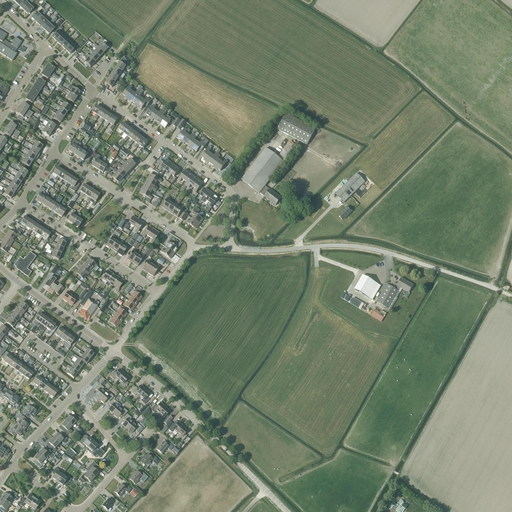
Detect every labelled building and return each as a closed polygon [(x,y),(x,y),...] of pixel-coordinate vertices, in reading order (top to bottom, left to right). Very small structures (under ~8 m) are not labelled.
[(31,4),(33,2),(31,0),(29,2),(30,3),(28,5),(23,11),(28,15),(33,9),(30,7),(32,5),(31,4)] [(28,5),(24,1),(19,6),(23,11),(28,5)] [(36,22),(41,17),(43,15),(43,16),(46,13),(44,11),(42,14),(41,13),(39,15),(36,13),(31,18),(36,22)] [(41,17),(36,22),(40,26),(45,21),(47,19),(44,17),(44,16),(43,16),(43,15),(41,17)] [(54,29),(51,27),(53,25),(52,24),(54,21),(53,20),(50,22),(51,23),(49,25),(44,30),(49,35),(54,29)] [(40,26),(44,30),(49,25),(51,23),(50,22),(49,21),(48,23),(45,21),(40,26)] [(0,54),(12,62),(16,54),(14,53),(21,42),(15,38),(10,45),(3,40),(6,35),(0,31),(0,54)] [(58,31),(52,38),(56,42),(63,35),(58,31)] [(63,35),(56,42),(61,46),(67,39),(63,35)] [(67,39),(61,46),(65,50),(71,44),(67,39)] [(93,46),(96,49),(97,48),(103,54),(107,49),(101,44),(98,47),(93,43),(92,45),(93,46)] [(71,44),(65,50),(70,54),(76,48),(71,44)] [(99,58),(103,54),(97,48),(96,49),(94,52),(91,49),(89,51),(92,54),(93,53),(99,58)] [(94,63),(99,58),(93,53),(92,54),(90,57),(86,54),(85,56),(88,58),(94,63)] [(122,72),(123,71),(125,68),(128,70),(130,68),(126,66),(128,63),(124,57),(120,63),(119,62),(116,68),(122,72)] [(90,68),(94,63),(88,58),(85,61),(82,59),(81,60),(84,63),(90,68)] [(55,78),(56,76),(53,75),(54,73),(52,72),(54,69),(48,65),(44,70),(53,75),(52,76),(55,78)] [(126,74),(123,71),(122,72),(116,68),(112,73),(119,77),(119,76),(122,73),(125,75),(126,74)] [(51,78),(52,76),(53,75),(44,70),(41,75),(47,79),(49,76),(51,78)] [(123,79),(119,76),(119,77),(112,73),(109,78),(115,82),(116,82),(118,78),(121,81),(123,79)] [(119,84),(116,82),(115,82),(109,78),(105,83),(112,88),(114,84),(118,86),(119,84)] [(44,89),(47,90),(48,89),(43,86),(45,83),(38,79),(35,84),(41,88),(43,90),(44,89)] [(0,101),(0,102),(3,97),(8,88),(0,82),(0,101)] [(38,93),(41,88),(35,84),(32,89),(38,93)] [(70,94),(76,98),(80,93),(73,88),(74,88),(70,85),(69,87),(66,90),(70,93),(70,94)] [(70,94),(70,93),(66,90),(66,91),(59,86),(58,88),(69,95),(66,99),(73,103),(76,98),(70,94)] [(132,87),(130,86),(123,95),(125,97),(125,98),(127,100),(132,92),(129,90),(132,87)] [(36,96),(38,93),(32,89),(29,94),(37,100),(36,101),(39,103),(40,101),(38,99),(39,98),(36,96)] [(143,91),(141,90),(139,93),(132,102),(135,104),(134,105),(136,107),(142,98),(139,96),(143,91)] [(127,100),(129,101),(130,100),(132,102),(139,93),(137,91),(135,94),(132,92),(127,100)] [(36,102),(36,101),(37,100),(29,94),(25,99),(32,104),(33,101),(36,102)] [(141,109),(145,105),(147,107),(151,102),(146,98),(145,100),(142,98),(136,107),(138,108),(139,107),(141,109)] [(60,108),(67,113),(70,108),(64,103),(60,100),(59,102),(63,104),(60,108)] [(19,108),(31,116),(33,114),(27,110),(29,107),(23,103),(19,108)] [(60,108),(54,104),(53,107),(55,108),(56,107),(59,110),(57,113),(57,114),(63,118),(67,113),(60,108)] [(150,110),(147,113),(146,114),(149,116),(148,117),(150,119),(156,112),(153,110),(155,107),(153,105),(150,110)] [(102,109),(97,106),(92,112),(97,115),(94,119),(96,120),(99,116),(98,116),(102,109)] [(29,118),(31,116),(19,108),(16,114),(19,115),(17,118),(16,118),(17,119),(19,120),(20,120),(22,121),(24,118),(22,117),(24,115),(29,118)] [(150,119),(152,121),(153,120),(156,122),(162,112),(165,109),(163,108),(158,114),(156,112),(150,119)] [(167,108),(166,108),(163,112),(162,112),(156,122),(158,123),(157,124),(159,126),(165,119),(162,117),(167,111),(167,108)] [(103,119),(107,113),(102,109),(98,116),(99,116),(102,119),(100,122),(102,123),(104,120),(103,119)] [(57,114),(57,113),(53,110),(52,112),(56,115),(53,119),(60,123),(63,118),(57,114)] [(307,145),(315,129),(284,112),(276,129),(307,145)] [(109,123),(108,123),(112,116),(107,113),(103,119),(104,120),(107,122),(105,125),(107,127),(109,123)] [(112,125),(110,129),(112,130),(114,126),(118,120),(112,116),(108,123),(109,123),(112,125)] [(172,125),(175,127),(182,119),(179,116),(177,119),(177,118),(174,122),(172,120),(172,119),(167,116),(165,119),(159,126),(162,128),(162,127),(165,129),(170,122),(172,124),(172,125)] [(45,127),(52,132),(55,126),(49,122),(45,119),(44,121),(48,123),(46,127),(45,127)] [(182,120),(176,128),(180,131),(181,130),(183,131),(178,138),(180,140),(179,141),(182,143),(187,135),(190,131),(188,130),(186,130),(184,129),(182,128),(186,123),(182,120)] [(7,128),(18,136),(20,133),(14,130),(16,127),(17,128),(20,125),(19,124),(17,123),(16,123),(14,122),(13,125),(10,123),(7,128)] [(85,123),(83,128),(89,131),(91,127),(85,123)] [(123,133),(128,127),(123,123),(118,129),(122,132),(119,136),(121,137),(124,134),(123,133)] [(45,127),(46,127),(42,124),(41,126),(44,129),(42,132),(42,133),(48,137),(52,132),(45,127)] [(128,137),(133,131),(128,127),(123,133),(124,134),(127,136),(124,140),(126,141),(129,138),(128,137)] [(17,138),(18,136),(7,128),(3,133),(10,137),(11,135),(17,138)] [(133,141),(138,135),(133,131),(128,137),(129,138),(132,140),(129,144),(131,145),(134,141),(133,141)] [(194,136),(192,134),(190,137),(187,135),(182,143),(184,144),(184,143),(187,145),(194,136)] [(138,145),(143,138),(138,135),(133,141),(134,141),(137,144),(134,147),(136,149),(139,145),(138,145)] [(187,145),(189,147),(189,148),(191,150),(196,142),(194,140),(196,137),(194,136),(187,145)] [(138,145),(139,145),(142,148),(139,151),(141,153),(144,149),(143,149),(148,142),(143,138),(138,145)] [(278,157),(284,161),(296,145),(286,138),(281,144),(286,147),(278,157)] [(32,147),(39,152),(42,146),(36,142),(32,139),(31,141),(35,143),(33,147),(32,147)] [(77,148),(76,147),(79,143),(75,141),(74,140),(71,144),(72,144),(68,150),(73,154),(77,148)] [(194,150),(196,152),(198,149),(201,151),(206,144),(204,142),(203,143),(201,141),(199,144),(196,142),(191,150),(193,151),(194,150)] [(82,151),(82,150),(78,148),(81,144),(79,143),(76,147),(77,148),(73,154),(78,157),(82,151)] [(32,147),(33,147),(29,144),(28,146),(31,149),(29,152),(29,153),(35,157),(37,158),(38,157),(39,156),(39,155),(37,154),(39,152),(32,147)] [(88,145),(86,144),(82,150),(82,151),(78,157),(84,161),(88,154),(85,152),(87,149),(86,148),(88,145)] [(208,148),(201,157),(204,159),(203,160),(205,162),(211,154),(208,152),(211,148),(210,146),(208,148)] [(284,162),(278,157),(266,148),(241,180),(259,194),(259,193),(264,196),(264,197),(275,206),(281,198),(269,189),(269,190),(265,186),(284,162)] [(29,153),(29,152),(26,149),(24,151),(28,154),(26,157),(25,158),(32,162),(33,163),(34,162),(35,161),(36,160),(34,159),(35,157),(29,153)] [(122,149),(119,153),(126,158),(128,154),(122,149)] [(215,154),(213,156),(211,154),(205,162),(207,163),(208,162),(211,164),(217,155),(215,154)] [(25,158),(26,157),(22,155),(21,157),(25,159),(22,163),(29,167),(32,162),(25,158)] [(102,163),(101,163),(98,160),(100,157),(98,155),(96,159),(96,160),(92,166),(97,170),(102,163)] [(211,164),(213,166),(212,167),(215,169),(220,161),(217,159),(219,157),(217,155),(211,164)] [(102,163),(97,170),(103,173),(107,166),(103,164),(105,160),(103,159),(101,163),(102,163)] [(125,164),(131,169),(136,165),(130,159),(126,163),(123,160),(122,161),(125,164)] [(165,171),(171,163),(166,160),(164,163),(160,160),(156,168),(154,171),(161,176),(165,171)] [(215,169),(217,170),(217,169),(220,171),(227,162),(225,161),(223,163),(220,161),(215,169)] [(167,177),(175,166),(171,163),(165,171),(168,173),(166,175),(167,177)] [(127,174),(131,169),(125,164),(122,167),(119,164),(117,166),(121,169),(121,168),(127,174)] [(17,174),(24,178),(28,173),(21,169),(22,168),(18,165),(16,167),(20,169),(18,173),(17,174)] [(175,166),(167,177),(169,178),(171,175),(174,177),(180,170),(175,166)] [(58,177),(62,171),(57,167),(52,174),(57,177),(53,182),(50,180),(47,183),(52,187),(55,183),(58,178),(58,177)] [(121,168),(121,169),(118,172),(115,169),(113,170),(115,172),(116,173),(117,173),(122,179),(127,174),(121,168)] [(184,181),(190,173),(185,170),(183,174),(182,173),(181,175),(182,175),(180,178),(178,181),(180,182),(182,179),(184,181)] [(17,174),(18,173),(14,171),(13,172),(17,175),(15,178),(14,179),(21,183),(24,178),(17,174)] [(63,181),(67,174),(62,171),(58,177),(58,178),(62,180),(59,184),(61,185),(63,183),(64,181),(63,181)] [(118,183),(122,179),(117,173),(116,173),(113,176),(110,173),(109,175),(112,178),(118,183)] [(187,187),(194,177),(190,173),(184,181),(187,183),(185,186),(187,187)] [(68,184),(72,178),(67,174),(63,181),(64,181),(63,183),(65,184),(66,184),(65,187),(67,188),(69,185),(69,184),(68,184)] [(147,179),(156,184),(157,181),(160,183),(161,181),(156,178),(156,177),(154,176),(154,177),(150,174),(147,179)] [(343,203),(364,182),(355,174),(334,195),(343,203)] [(14,179),(15,178),(11,176),(10,178),(13,180),(11,183),(11,184),(17,189),(19,190),(20,188),(21,187),(19,186),(21,183),(14,179)] [(193,187),(199,180),(194,177),(187,187),(188,188),(190,185),(193,187)] [(69,184),(69,185),(71,186),(69,189),(74,192),(79,185),(76,184),(78,181),(72,178),(68,184),(69,184)] [(154,187),(156,184),(147,179),(145,184),(156,190),(157,188),(154,187)] [(199,180),(193,187),(196,189),(193,192),(195,193),(197,191),(199,188),(200,189),(201,187),(200,187),(203,183),(199,180)] [(11,184),(11,183),(7,181),(6,183),(10,185),(8,188),(7,189),(14,194),(15,194),(16,193),(17,192),(18,192),(16,191),(17,189),(11,184)] [(155,192),(156,190),(145,184),(142,189),(150,193),(152,190),(155,192)] [(79,192),(83,194),(79,200),(81,201),(85,195),(89,188),(84,185),(79,192)] [(7,189),(8,188),(4,186),(3,188),(7,190),(4,195),(11,199),(14,194),(7,189)] [(44,197),(46,194),(44,193),(45,190),(41,187),(35,196),(37,197),(35,200),(41,204),(45,197),(44,197)] [(88,198),(86,202),(88,203),(89,201),(90,199),(90,198),(94,192),(89,188),(85,195),(88,198)] [(149,196),(150,193),(142,189),(139,194),(143,196),(145,197),(148,198),(151,200),(152,198),(149,196)] [(202,202),(210,192),(205,189),(200,196),(202,198),(200,201),(202,202)] [(91,205),(93,206),(96,202),(95,202),(100,195),(94,192),(90,198),(90,199),(89,201),(92,203),(91,205)] [(208,203),(214,195),(210,192),(202,202),(204,204),(206,201),(208,203)] [(46,194),(44,197),(45,197),(41,204),(46,207),(50,201),(49,200),(46,198),(48,194),(46,193),(46,194)] [(208,203),(203,209),(208,213),(211,209),(213,206),(215,204),(216,205),(219,202),(217,200),(218,198),(214,195),(208,203)] [(52,197),(49,200),(50,201),(46,207),(51,211),(55,204),(54,204),(51,202),(54,198),(52,197)] [(60,207),(58,206),(62,199),(59,197),(54,204),(55,204),(51,211),(56,214),(60,207)] [(167,211),(172,203),(168,201),(170,199),(168,197),(165,202),(161,208),(167,211)] [(65,205),(62,203),(60,207),(56,214),(61,217),(66,211),(63,209),(65,205)] [(177,207),(179,204),(177,203),(175,206),(172,203),(167,211),(172,214),(177,207)] [(94,215),(100,206),(97,205),(91,213),(94,215)] [(177,207),(172,214),(177,218),(184,208),(182,206),(180,209),(177,207)] [(192,219),(199,224),(203,219),(197,214),(200,210),(195,207),(192,211),(193,212),(192,214),(195,216),(192,219)] [(343,219),(351,212),(346,207),(339,214),(339,215),(338,216),(342,220),(343,219)] [(77,218),(76,217),(73,215),(75,211),(73,210),(71,214),(71,215),(67,221),(72,225),(77,218)] [(183,221),(187,215),(183,213),(179,219),(183,221)] [(77,218),(72,225),(78,228),(82,221),(78,219),(81,215),(79,214),(76,217),(77,218)] [(133,227),(138,220),(133,216),(128,223),(127,223),(126,223),(122,220),(118,228),(122,231),(123,229),(126,231),(130,225),(133,227)] [(25,227),(30,221),(24,217),(22,220),(20,219),(16,224),(19,226),(20,224),(24,226),(22,230),(24,231),(26,228),(25,227)] [(195,229),(199,224),(192,219),(190,222),(187,220),(186,222),(195,229)] [(138,220),(133,227),(136,229),(135,232),(137,233),(143,223),(138,220)] [(25,227),(26,228),(29,230),(27,233),(25,236),(27,237),(29,235),(31,231),(31,230),(35,224),(30,221),(25,227)] [(40,227),(35,224),(31,230),(31,231),(35,233),(32,237),(34,238),(36,234),(40,227)] [(40,236),(37,240),(39,241),(42,238),(41,237),(45,231),(40,227),(36,234),(40,236)] [(149,238),(154,230),(148,227),(142,237),(144,238),(146,235),(149,238)] [(154,230),(149,238),(152,240),(150,242),(152,244),(159,234),(154,230)] [(5,236),(13,241),(17,236),(9,231),(5,236)] [(45,240),(43,244),(45,245),(47,241),(47,240),(51,234),(45,231),(41,237),(42,238),(45,240)] [(9,247),(13,241),(5,236),(2,242),(9,247)] [(111,249),(116,242),(113,240),(114,237),(112,236),(106,246),(111,249)] [(161,236),(157,241),(161,245),(165,240),(161,236)] [(63,249),(66,243),(59,240),(57,244),(53,243),(52,245),(56,247),(56,246),(63,249)] [(121,245),(121,246),(123,243),(121,241),(119,244),(116,242),(111,249),(116,253),(121,245)] [(0,248),(6,253),(9,247),(2,242),(0,244),(0,248)] [(136,250),(140,245),(135,242),(132,247),(136,250)] [(167,249),(174,254),(178,249),(168,242),(166,244),(169,246),(167,249)] [(121,245),(116,253),(122,256),(128,246),(126,245),(124,248),(121,246),(121,245)] [(56,246),(56,247),(54,250),(50,248),(49,251),(53,252),(54,252),(61,255),(63,249),(56,246)] [(170,259),(174,254),(167,249),(164,252),(162,250),(160,252),(170,259)] [(132,263),(137,256),(133,254),(135,251),(133,250),(127,260),(132,263)] [(52,256),(47,254),(46,256),(51,258),(58,261),(61,255),(54,252),(53,252),(52,256)] [(30,253),(26,258),(25,258),(23,261),(20,258),(14,266),(19,269),(18,270),(27,277),(30,273),(26,269),(35,257),(30,253)] [(171,260),(176,263),(180,257),(175,254),(171,260)] [(137,256),(132,263),(137,267),(144,256),(142,255),(140,258),(137,256)] [(89,259),(85,264),(94,273),(98,268),(96,266),(89,259)] [(148,273),(152,266),(149,264),(151,261),(149,260),(142,270),(148,273)] [(93,274),(94,273),(85,264),(80,268),(87,275),(91,271),(93,274)] [(152,266),(148,273),(153,277),(160,267),(157,265),(156,268),(152,266)] [(84,279),(87,275),(80,268),(76,273),(83,280),(82,280),(85,283),(86,281),(84,279)] [(102,279),(106,282),(105,285),(106,285),(113,274),(107,271),(102,279)] [(118,278),(113,274),(106,285),(107,286),(109,284),(113,286),(118,278)] [(366,296),(374,283),(362,276),(354,289),(366,296)] [(52,284),(53,284),(54,282),(49,278),(44,285),(49,289),(52,284)] [(115,291),(117,293),(119,290),(118,290),(124,281),(118,278),(113,286),(117,289),(115,291)] [(413,285),(401,278),(397,284),(394,283),(391,287),(386,284),(376,302),(388,309),(398,291),(400,288),(409,293),(413,285)] [(57,287),(53,284),(52,284),(49,289),(47,291),(52,295),(54,292),(57,288),(57,287)] [(124,291),(128,293),(133,287),(129,284),(124,291)] [(54,292),(58,296),(64,289),(59,285),(57,287),(57,288),(54,292)] [(90,290),(80,304),(83,306),(88,299),(93,292),(90,290)] [(68,292),(62,299),(67,302),(72,295),(68,292)] [(131,297),(138,302),(142,298),(135,292),(131,297)] [(72,295),(67,302),(72,306),(77,299),(72,295)] [(134,307),(138,302),(131,297),(128,301),(134,307)] [(90,316),(97,306),(99,303),(95,300),(93,303),(88,299),(83,306),(81,309),(82,310),(79,314),(86,320),(90,315),(90,316)] [(109,303),(106,301),(99,311),(102,313),(109,303)] [(131,311),(134,307),(128,301),(124,306),(131,311)] [(30,312),(32,310),(28,307),(27,308),(21,303),(17,308),(24,313),(24,312),(27,309),(30,312)] [(28,315),(24,312),(24,313),(17,308),(14,313),(20,318),(20,317),(23,314),(26,317),(28,315)] [(116,314),(123,319),(127,314),(120,309),(116,314)] [(20,317),(20,318),(14,313),(10,318),(16,323),(17,323),(19,319),(23,322),(24,320),(20,317)] [(36,326),(38,328),(41,324),(40,324),(45,317),(40,314),(35,320),(39,323),(36,326)] [(120,324),(123,319),(116,314),(113,318),(120,324)] [(41,324),(44,327),(38,334),(40,336),(46,328),(45,328),(50,321),(45,317),(40,324),(41,324)] [(20,325),(17,323),(16,323),(10,318),(6,323),(12,328),(15,324),(19,327),(20,325)] [(116,328),(120,324),(113,318),(109,323),(116,328)] [(46,328),(49,330),(46,334),(48,335),(51,332),(51,331),(55,325),(50,321),(45,328),(46,328)] [(8,331),(1,326),(0,327),(0,333),(4,336),(7,332),(12,336),(13,335),(11,333),(12,333),(8,330),(8,331)] [(54,335),(58,337),(55,341),(57,342),(60,339),(60,338),(64,332),(59,328),(54,335)] [(69,336),(64,332),(60,338),(60,339),(63,341),(61,345),(62,346),(64,344),(65,343),(65,342),(69,336)] [(0,341),(1,341),(3,342),(5,339),(8,342),(10,340),(8,338),(4,336),(0,333),(0,341)] [(67,346),(66,348),(67,350),(70,346),(75,340),(69,336),(65,342),(65,343),(64,344),(67,346)] [(94,354),(87,350),(88,349),(84,347),(82,348),(86,351),(84,354),(83,355),(90,360),(94,354)] [(14,354),(12,358),(8,355),(8,354),(5,352),(1,358),(4,361),(3,361),(8,365),(13,359),(16,355),(14,354)] [(84,354),(80,352),(79,354),(82,356),(80,360),(84,363),(84,364),(86,365),(90,360),(83,355),(84,354)] [(75,356),(73,357),(77,360),(75,363),(74,364),(81,369),(84,364),(84,363),(80,360),(78,359),(78,358),(75,356)] [(8,365),(13,369),(18,362),(19,363),(21,359),(19,358),(17,361),(13,359),(8,365)] [(75,363),(71,361),(70,363),(73,365),(71,368),(70,369),(77,374),(81,369),(74,364),(75,363)] [(13,369),(18,373),(23,366),(24,367),(26,363),(24,362),(22,365),(19,363),(18,362),(13,369)] [(73,379),(77,374),(70,369),(71,368),(63,363),(61,365),(65,369),(66,368),(69,370),(67,374),(73,379)] [(24,367),(23,366),(18,373),(23,376),(28,370),(29,370),(31,367),(29,365),(27,369),(24,367)] [(29,370),(28,370),(23,376),(29,380),(33,374),(34,374),(36,370),(35,369),(32,373),(29,370)] [(119,380),(124,374),(119,370),(116,373),(114,371),(109,376),(113,380),(115,377),(119,380)] [(48,373),(46,371),(43,375),(44,376),(41,379),(37,377),(33,383),(38,387),(42,380),(43,381),(48,373)] [(124,374),(119,380),(122,382),(119,385),(123,389),(127,383),(125,382),(129,378),(124,374)] [(42,380),(38,387),(43,391),(47,384),(48,384),(52,378),(51,377),(46,383),(43,381),(42,380)] [(48,384),(47,384),(43,391),(48,394),(53,388),(56,385),(54,383),(51,387),(48,384)] [(99,399),(105,393),(102,390),(103,388),(100,385),(95,390),(97,392),(94,395),(99,399)] [(140,396),(145,390),(141,386),(138,389),(135,387),(131,392),(135,396),(137,394),(140,396)] [(53,398),(58,392),(61,388),(59,387),(56,391),(53,388),(48,394),(53,398)] [(6,389),(4,392),(4,391),(0,396),(0,397),(2,399),(3,398),(6,401),(5,403),(7,404),(8,403),(14,394),(8,390),(8,391),(6,389)] [(145,390),(140,396),(143,399),(141,401),(144,405),(149,400),(146,398),(149,394),(145,390)] [(105,393),(99,399),(104,403),(107,400),(109,402),(113,397),(109,394),(108,396),(105,393)] [(8,403),(14,407),(13,407),(16,409),(20,404),(18,402),(20,399),(14,394),(8,403)] [(113,414),(118,408),(115,405),(117,403),(114,400),(109,405),(111,407),(108,410),(113,414)] [(159,414),(165,408),(160,404),(157,407),(155,405),(150,410),(154,414),(156,412),(159,414)] [(37,412),(29,406),(28,405),(25,408),(27,409),(25,412),(24,411),(22,414),(28,418),(29,415),(33,418),(37,412)] [(118,408),(113,414),(117,418),(120,415),(123,417),(127,412),(123,409),(121,411),(118,408)] [(145,418),(151,412),(146,408),(141,415),(145,418)] [(165,408),(159,414),(162,417),(160,419),(164,423),(163,423),(166,426),(172,419),(169,417),(168,417),(166,415),(169,412),(165,408)] [(127,429),(132,423),(129,420),(131,418),(127,415),(123,420),(125,422),(122,425),(127,429)] [(16,425),(24,431),(28,425),(24,423),(26,420),(20,416),(18,419),(20,419),(16,425)] [(65,421),(72,427),(76,422),(77,424),(80,421),(75,417),(73,419),(70,417),(65,421)] [(149,423),(144,419),(140,424),(144,428),(149,423)] [(69,429),(72,427),(65,421),(61,426),(64,429),(62,431),(67,435),(69,433),(70,434),(72,432),(69,429)] [(132,423),(127,429),(131,434),(134,430),(137,432),(141,427),(137,424),(135,426),(132,423)] [(172,425),(168,429),(172,433),(174,431),(177,433),(183,427),(178,423),(175,426),(173,424),(172,425)] [(19,437),(24,431),(16,425),(11,430),(10,430),(8,432),(14,437),(16,434),(19,437)] [(183,427),(177,433),(180,436),(178,438),(182,441),(187,436),(185,434),(187,431),(183,427)] [(53,439),(59,444),(61,442),(63,444),(64,444),(66,442),(65,441),(67,439),(62,434),(60,437),(57,434),(53,439)] [(83,438),(79,443),(82,446),(84,448),(85,446),(88,448),(93,442),(91,440),(88,438),(86,441),(83,438)] [(55,449),(59,444),(53,439),(48,443),(51,446),(49,448),(54,453),(56,450),(55,449)] [(88,448),(86,450),(89,452),(91,454),(93,456),(95,458),(97,456),(99,458),(104,452),(99,448),(98,450),(96,448),(98,446),(95,444),(93,442),(88,448)] [(166,445),(163,442),(156,449),(161,454),(167,448),(170,451),(173,447),(169,443),(166,445)] [(2,444),(0,445),(0,458),(2,455),(5,457),(9,451),(6,449),(6,450),(3,448),(4,446),(2,444)] [(38,454),(45,460),(48,456),(51,459),(55,456),(46,448),(44,451),(43,450),(38,454)] [(62,457),(68,461),(71,457),(65,453),(62,457)] [(42,462),(45,460),(38,454),(34,459),(35,460),(33,462),(40,468),(44,464),(42,462)] [(151,458),(147,455),(140,462),(146,467),(151,461),(156,465),(159,461),(153,456),(151,458)] [(93,462),(86,470),(88,472),(94,478),(98,473),(96,471),(99,467),(93,462)] [(56,468),(52,473),(54,475),(52,478),(57,482),(62,475),(59,473),(61,472),(58,470),(56,468)] [(84,474),(80,478),(85,482),(87,480),(90,483),(94,478),(88,472),(85,475),(84,474)] [(140,475),(136,472),(129,479),(135,484),(139,479),(143,483),(148,478),(142,473),(140,475)] [(62,475),(57,482),(62,486),(63,485),(65,487),(67,484),(71,479),(68,477),(67,479),(62,475)] [(124,488),(121,484),(113,492),(119,497),(125,491),(127,494),(131,490),(126,485),(124,488)] [(1,499),(10,505),(13,499),(16,501),(18,499),(15,497),(17,494),(11,491),(8,495),(5,493),(1,499)] [(29,507),(35,498),(30,495),(25,501),(23,499),(19,505),(22,506),(24,503),(29,507)] [(35,498),(29,507),(35,510),(33,511),(37,511),(39,510),(36,508),(41,502),(35,498)] [(118,503),(112,498),(110,500),(108,499),(102,506),(107,511),(113,504),(115,506),(118,503)] [(6,510),(10,505),(1,499),(0,500),(0,506),(1,507),(0,508),(0,510),(2,511),(6,511),(7,511),(6,510)]
